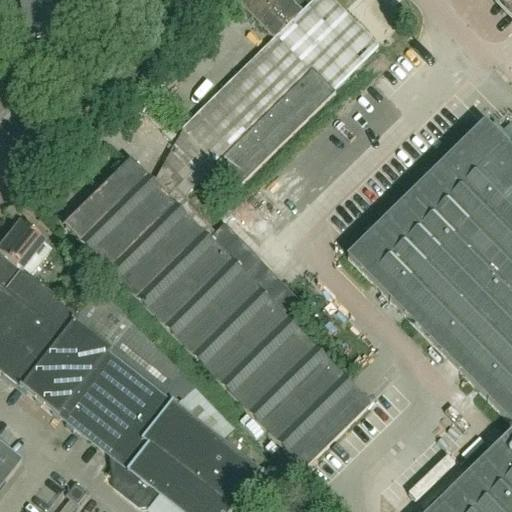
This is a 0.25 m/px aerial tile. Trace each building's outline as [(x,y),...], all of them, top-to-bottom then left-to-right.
[(62,41),(53,0),(17,0),(27,48),(62,41)] [(368,411),(280,322),(297,306),(250,259),(248,261),(221,233),(223,230),(222,229),(214,237),(186,209),(186,197),(213,171),(235,193),(335,96),(332,93),(378,49),(329,0),(316,0),(302,14),(288,0),(231,0),(273,42),(180,133),(151,189),(129,167),(65,231),(303,475),(368,411)] [(511,511),(511,157),(484,129),(347,262),(511,431),(511,437),(434,511),(511,511)] [(78,320),(29,281),(53,253),(48,248),(50,245),(46,242),(48,239),(35,228),(38,225),(15,205),(6,215),(21,227),(0,253),(0,377),(20,393),(19,394),(20,395),(20,394),(56,422),(130,326),(120,317),(122,314),(107,302),(109,301),(99,293),(78,320)] [(122,499),(201,397),(195,391),(175,411),(173,410),(174,408),(173,408),(172,409),(162,401),(175,385),(183,393),(190,387),(181,377),(182,376),(130,326),(56,422),(58,424),(59,423),(117,468),(103,485),(122,499)] [(201,397),(122,499),(137,511),(151,511),(160,502),(173,511),(238,511),(264,479),(264,478),(262,480),(220,447),(235,432),(201,397)] [(0,492),(4,488),(21,466),(8,456),(0,449),(0,492)] [(77,510),(86,499),(75,490),(65,501),(77,510)]
